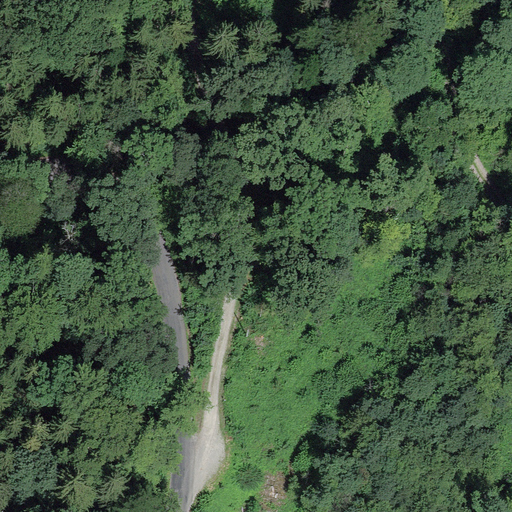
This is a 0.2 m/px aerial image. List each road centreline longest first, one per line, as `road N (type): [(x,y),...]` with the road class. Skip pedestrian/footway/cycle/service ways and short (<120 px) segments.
road 1 (track): [(178,509),(244,254),(247,208),(243,179),(196,73),(191,0)]
road 2 (unclassified): [(178,511),(180,371),(150,235),(117,192),(83,173),(38,173),(0,193)]
road 3 (track): [(511,220),(469,148),(443,28),(450,0)]
